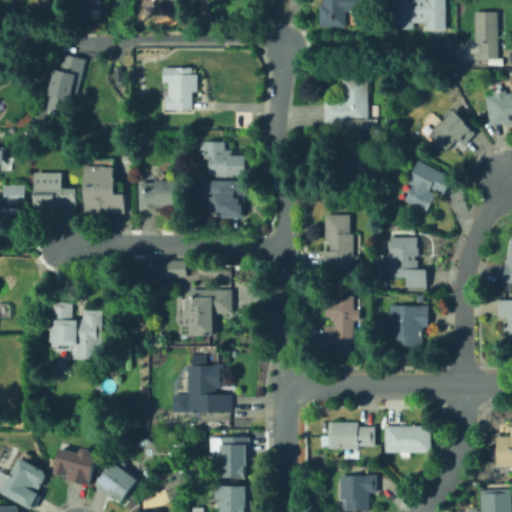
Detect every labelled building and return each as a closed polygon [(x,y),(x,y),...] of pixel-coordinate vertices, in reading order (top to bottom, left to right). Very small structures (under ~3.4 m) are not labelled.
[(367,0),(367,11),(346,11),(346,27),(320,27),(320,5),(324,5),(324,0),(367,0)] [(447,0),(448,29),(428,29),(428,22),(418,22),(418,29),(399,29),(399,0),(447,0)] [(499,11),(499,58),(480,58),(480,42),(475,42),(475,12),(499,11)] [(88,59),(83,78),(81,77),(76,101),(71,100),(69,109),(49,104),(51,96),(49,96),(55,69),(60,70),(64,53),(88,59)] [(0,79),(8,74),(0,62),(0,79)] [(197,73),(197,92),(193,92),(193,98),(193,109),(166,110),(166,96),(169,96),(169,83),(164,82),(164,68),(193,68),(193,73),(197,73)] [(369,78),(370,119),(379,119),(379,129),(348,128),(347,122),(326,122),(326,101),(344,101),(344,78),(369,78)] [(507,90),(507,94),(511,93),(511,123),(491,126),(487,96),(494,95),(494,92),(507,90)] [(467,122),(467,123),(477,133),(465,145),(458,139),(446,152),(430,136),(435,131),(433,129),(441,121),(443,123),(451,116),(449,114),(454,109),(467,122)] [(250,156),(249,175),(234,175),(234,177),(211,177),(210,158),(205,158),(205,141),(227,141),(227,152),(245,152),(245,156),(250,156)] [(360,144),(360,152),(367,152),(366,173),(368,173),(368,181),(340,181),(340,152),(343,152),(344,144),(360,144)] [(454,178),(445,195),(432,188),(431,191),(437,195),(428,212),(406,201),(414,186),(408,183),(420,160),(454,178)] [(126,194),(126,214),(109,213),(109,210),(102,210),(102,213),(86,213),(87,166),(115,167),(115,178),(116,178),(117,194),(126,194)] [(78,189),(78,206),(57,206),(57,209),(36,209),(36,173),(64,173),(64,188),(78,189)] [(212,212),(213,189),(203,189),(203,178),(245,178),(245,213),(212,212)] [(180,181),(179,205),(167,205),(167,207),(159,207),(159,210),(140,209),(141,182),(157,182),(157,180),(180,181)] [(27,185),(27,204),(5,204),(5,185),(27,185)] [(355,234),(355,268),(324,268),(324,251),(332,251),(332,240),(326,240),(326,214),(352,214),(352,234),(355,234)] [(511,235),(508,235),(502,289),(511,290),(511,235)] [(419,243),(420,256),(416,256),(416,270),(428,270),(428,287),(407,287),(407,277),(390,277),(389,241),(391,241),(391,238),(419,237),(419,243)] [(188,261),(188,277),(169,277),(169,261),(188,261)] [(234,290),(234,314),(219,314),(219,335),(191,335),(191,325),(183,325),(183,311),(186,311),(186,297),(195,297),(195,290),(234,290)] [(355,296),(356,310),(361,310),(361,320),(355,320),(356,331),(362,331),(362,340),(356,340),(356,343),(351,343),(351,353),(337,353),(337,345),(326,345),(326,326),(335,326),(335,320),(334,320),(333,317),(328,317),(328,297),(334,298),(335,296),(355,296)] [(511,300),(511,339),(510,339),(510,331),(505,331),(505,320),(508,320),(508,317),(499,316),(499,300),(511,300)] [(74,318),(85,318),(85,310),(104,311),(103,360),(74,359),(74,350),(58,350),(58,345),(55,345),(56,333),(51,333),(52,302),(74,302),(74,318)] [(431,306),(430,327),(424,327),(424,347),(394,346),(394,337),(390,337),(391,305),(431,306)] [(208,354),(208,365),(224,365),(225,388),(216,388),(216,394),(233,394),(233,412),(189,412),(189,411),(175,411),(175,395),(189,395),(189,365),(193,365),(193,354),(208,354)] [(377,426),(376,446),(360,446),(359,449),(329,449),(329,445),(322,445),(322,435),(329,435),(329,422),(360,422),(360,426),(377,426)] [(432,426),(432,453),(386,452),(386,425),(432,426)] [(511,427),(511,466),(498,466),(497,436),(511,436),(511,427)] [(251,437),(251,460),(247,460),(247,478),(221,477),(221,461),(219,461),(215,458),(215,454),(218,451),(215,451),(215,438),(223,437),(251,437)] [(62,448),(81,453),(82,450),(86,448),(92,450),(93,454),(92,457),(98,458),(90,486),(68,479),(68,478),(54,474),(62,448)] [(46,471),(48,476),(45,482),(44,482),(40,489),(38,488),(36,493),(43,496),(35,510),(4,493),(2,496),(0,494),(0,474),(1,472),(10,477),(21,457),(25,452),(33,456),(30,462),(46,471)] [(123,461),(128,465),(128,468),(126,471),(139,480),(124,502),(115,496),(113,499),(97,486),(114,462),(117,464),(119,462),(123,461)] [(378,475),(378,492),(370,493),(370,511),(348,510),(337,510),(337,504),(343,504),(343,499),(342,499),(342,475),(378,475)] [(251,486),(250,511),(221,511),(221,500),(218,500),(216,497),(216,492),(218,489),(222,489),(222,485),(251,486)] [(511,511),(473,511),(482,510),(482,490),(511,489),(511,511)]
